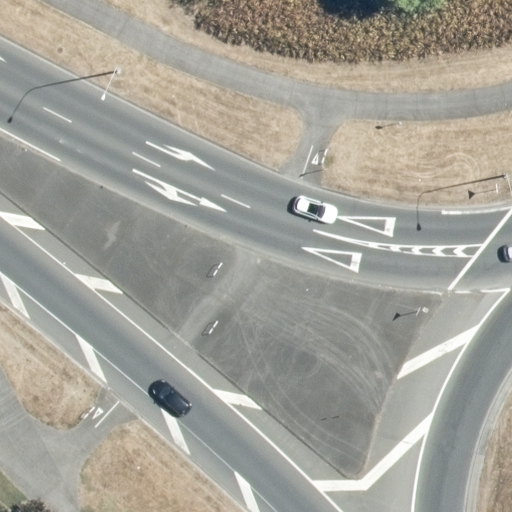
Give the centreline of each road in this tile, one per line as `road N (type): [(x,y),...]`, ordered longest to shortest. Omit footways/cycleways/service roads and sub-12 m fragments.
road 1 (secondary): [(0,87),(281,220),(358,243),(477,254),(511,249)]
road 2 (secondary): [(285,511),(147,369),(0,253)]
road 3 (trunk): [(439,511),(444,455),(468,389),(511,321)]
